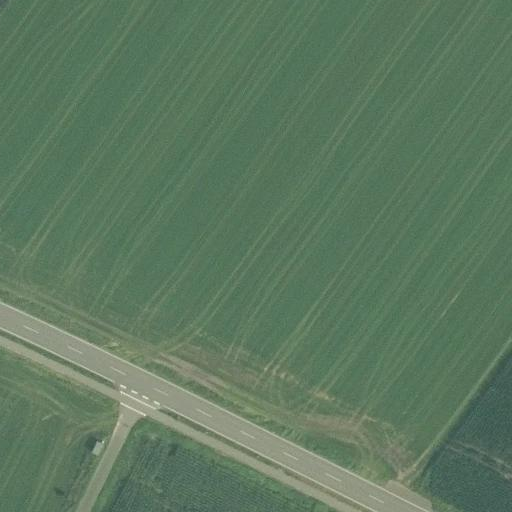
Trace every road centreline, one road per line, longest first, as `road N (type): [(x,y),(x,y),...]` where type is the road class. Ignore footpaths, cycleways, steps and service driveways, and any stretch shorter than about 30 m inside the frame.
road 1 (secondary): [(400,511),(144,384)]
road 2 (secondary): [(144,384),(0,315)]
road 3 (unclassified): [(82,511),(144,384)]
